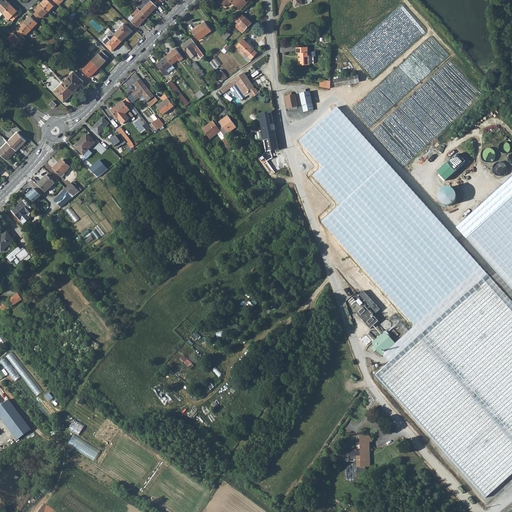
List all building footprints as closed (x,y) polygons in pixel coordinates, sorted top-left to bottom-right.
[(7,4),(9,2),(6,0),(4,0),(4,1),(2,0),(0,0),(0,11),(1,10),(3,13),(10,6),(7,4)] [(56,2),(53,0),(43,0),(45,2),(42,5),(48,11),(51,8),(52,9),(55,6),(53,5),(56,2)] [(77,9),(83,3),(79,0),(78,0),(74,5),(77,9)] [(151,0),(141,11),(147,17),(157,6),(151,0)] [(246,0),(221,0),(220,1),(227,7),(232,2),(240,11),(249,2),(246,0)] [(402,4),(349,49),(373,76),(425,31),(402,4)] [(39,8),(37,6),(34,9),(36,11),(34,14),(39,19),(42,17),(43,18),(46,14),(45,14),(48,11),(42,5),(39,8)] [(10,6),(3,13),(6,16),(5,17),(8,20),(10,18),(12,21),(18,15),(15,12),(17,11),(14,8),(13,9),(10,6)] [(137,27),(147,17),(141,11),(135,17),(131,21),(137,27)] [(68,23),(73,18),(67,12),(63,17),(68,23)] [(39,19),(34,14),(31,16),(28,19),(27,18),(24,21),(33,30),(36,26),(35,26),(38,23),(37,22),(39,19)] [(252,23),(243,14),(233,23),(243,33),(252,23)] [(33,30),(24,21),(21,24),(22,25),(20,28),(17,31),(23,36),(25,34),(26,35),(29,32),(30,33),(33,30)] [(211,30),(205,21),(192,31),(199,40),(211,30)] [(114,27),(111,30),(115,35),(122,41),(131,31),(124,24),(118,30),(114,27)] [(230,33),(226,30),(221,35),(224,39),(230,33)] [(23,36),(17,31),(14,34),(12,36),(10,35),(7,38),(15,46),(18,43),(20,45),(25,39),(23,36)] [(112,51),(122,41),(115,35),(106,45),(112,51)] [(448,55),(431,37),(353,110),(370,128),(448,55)] [(201,58),(204,55),(191,38),(183,45),(184,47),(186,49),(184,50),(186,53),(187,52),(192,59),(198,54),(201,58)] [(249,44),(244,39),(237,46),(247,56),(248,56),(251,59),(257,52),(254,49),(254,50),(249,45),(249,44)] [(307,47),(296,47),(296,53),(300,53),(300,58),(299,58),(299,65),(310,64),(309,55),(308,55),(307,47)] [(177,49),(166,57),(172,64),(178,59),(180,61),(184,58),(182,56),(177,49)] [(35,59),(38,57),(30,50),(28,53),(35,59)] [(99,53),(91,60),(99,68),(106,61),(106,60),(108,57),(102,51),(99,54),(99,53)] [(166,75),(175,68),(172,64),(166,57),(157,63),(166,75)] [(216,57),(210,62),(216,68),(221,63),(216,57)] [(92,75),(99,68),(91,60),(85,68),(82,71),(89,77),(92,75)] [(195,62),(192,64),(199,74),(203,72),(195,62)] [(222,71),(219,74),(224,81),(227,77),(222,71)] [(73,72),(64,82),(74,92),(83,82),(73,72)] [(250,82),(244,72),(220,90),(223,94),(236,85),(238,83),(239,85),(237,86),(240,90),(241,89),(246,95),(248,93),(249,93),(253,98),(259,93),(256,89),(254,87),(252,89),(250,85),(249,82),(250,82)] [(360,82),(358,74),(334,79),(336,87),(360,82)] [(466,111),(433,75),(372,131),(405,167),(466,111)] [(151,98),(154,96),(144,84),(140,79),(134,84),(138,89),(132,94),(137,100),(143,95),(148,101),(151,98)] [(171,80),(168,83),(176,95),(180,92),(171,80)] [(321,80),(320,87),(330,88),(330,80),(321,80)] [(64,102),(74,92),(64,82),(54,92),(64,102)] [(199,100),(205,96),(201,91),(195,95),(199,100)] [(313,110),(310,92),(300,93),(302,105),(309,104),(310,110),(313,110)] [(163,116),(174,107),(165,95),(161,98),(164,102),(163,102),(164,104),(158,109),(163,116)] [(182,95),(178,97),(186,107),(189,105),(182,95)] [(295,95),(293,95),(289,96),(286,96),(289,109),(298,107),(295,95)] [(132,104),(127,98),(111,111),(118,120),(121,123),(124,123),(128,120),(125,117),(127,116),(125,114),(130,111),(127,108),(132,104)] [(405,335),(396,343),(382,356),(381,356),(387,362),(374,373),(428,433),(426,435),(490,506),(511,486),(511,301),(481,267),(397,174),(337,108),(308,134),(333,162),(306,186),(357,242),(337,259),(371,297),(405,335)] [(262,133),(266,152),(271,159),(272,158),(271,151),(279,149),(276,135),(272,112),(259,115),(262,133)] [(228,116),(216,125),(225,136),(236,127),(228,116)] [(109,124),(103,118),(93,129),(99,135),(109,124)] [(157,119),(149,125),(154,132),(162,126),(157,119)] [(230,150),(233,147),(227,139),(225,136),(216,125),(213,121),(203,129),(210,139),(218,133),(230,150)] [(120,127),(117,130),(124,139),(128,137),(120,127)] [(126,148),(129,146),(124,139),(117,130),(114,132),(126,148)] [(17,132),(8,142),(16,150),(26,140),(17,132)] [(95,143),(87,134),(80,142),(75,147),(83,155),(95,143)] [(132,143),(128,137),(124,139),(129,146),(131,149),(135,146),(132,143)] [(0,153),(7,160),(16,150),(8,142),(0,149),(0,153)] [(494,161),(495,150),(484,149),(483,160),(494,161)] [(109,152),(89,169),(98,177),(99,178),(101,176),(114,165),(119,161),(109,152)] [(266,152),(254,158),(269,178),(275,173),(267,161),(271,159),(266,152)] [(457,154),(438,172),(446,181),(465,163),(457,154)] [(70,168),(62,160),(53,169),(63,178),(66,175),(64,173),(70,168)] [(494,170),(501,176),(507,169),(500,163),(494,170)] [(54,184),(46,176),(37,185),(45,193),(54,184)] [(511,177),(456,228),(511,290),(511,177)] [(71,183),(66,189),(74,197),(76,195),(82,190),(80,187),(78,190),(71,183)] [(34,189),(27,196),(33,203),(41,196),(34,189)] [(54,201),(61,208),(69,201),(74,197),(66,189),(54,201)] [(24,201),(12,212),(21,223),(33,212),(24,201)] [(0,249),(1,251),(9,245),(14,241),(7,233),(5,235),(1,238),(0,237),(0,249)] [(344,234),(339,239),(345,247),(351,242),(344,234)] [(345,247),(339,239),(332,245),(339,253),(345,247)] [(19,246),(6,257),(11,262),(17,258),(22,264),(32,257),(25,247),(22,249),(19,246)] [(364,291),(359,295),(376,313),(380,309),(364,291)] [(22,299),(17,293),(7,300),(10,304),(6,307),(4,304),(0,306),(0,307),(3,312),(22,299)] [(276,314),(278,318),(289,310),(286,306),(276,314)] [(365,306),(356,314),(370,329),(379,321),(365,306)] [(366,334),(372,342),(376,338),(369,331),(366,334)] [(390,337),(384,331),(376,338),(372,342),(371,343),(374,346),(372,348),(375,352),(377,351),(382,356),(396,343),(393,340),(394,339),(390,336),(390,337)] [(13,352),(0,361),(15,381),(22,376),(37,395),(44,391),(13,352)] [(2,370),(0,367),(0,379),(1,380),(9,374),(5,368),(2,370)] [(0,411),(11,403),(9,400),(0,406),(0,411)] [(31,429),(11,403),(0,411),(0,417),(17,440),(31,429)] [(74,435),(68,445),(93,461),(100,451),(74,435)] [(371,465),(370,441),(361,441),(361,450),(357,450),(357,448),(350,448),(350,449),(345,449),(345,460),(350,460),(350,454),(357,454),(357,463),(357,466),(358,471),(367,471),(366,465),(371,465)]
